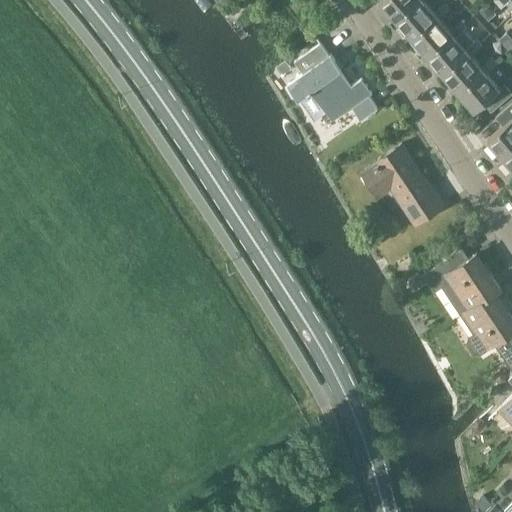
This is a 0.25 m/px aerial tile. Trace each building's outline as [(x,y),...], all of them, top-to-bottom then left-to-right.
[(380,0),(396,19),(418,0),(425,0),(380,0)] [(418,0),(396,19),(412,37),(438,15),(441,18),(451,8),(447,2),(436,12),(425,0),(418,0)] [(480,10),(488,19),(496,13),(487,3),(480,10)] [(412,37),(428,55),(453,32),(457,36),(464,29),(466,26),(462,21),(451,30),(441,18),(438,15),(412,37)] [(428,55),(443,73),(469,51),(472,55),(483,44),(478,38),(474,41),(464,29),(457,36),(453,32),(428,55)] [(500,39),(508,48),(511,45),(511,37),(507,32),(500,39)] [(304,72),(288,83),(299,98),(311,89),(322,104),(332,119),(352,105),(361,119),(378,107),(369,94),(372,91),(362,76),(343,89),(333,74),(342,68),(331,53),(330,54),(322,42),(295,60),(304,72)] [(443,73),(459,91),(485,69),(488,73),(498,62),(493,57),(482,66),(472,55),(469,51),(443,73)] [(285,59),(277,65),(283,73),(291,68),(285,59)] [(485,69),(459,91),(475,111),(484,103),(491,112),(511,93),(511,92),(505,84),(501,87),(488,73),(485,69)] [(488,139),(505,158),(511,151),(511,102),(496,117),(503,125),(488,139)] [(392,181),(419,221),(445,204),(433,185),(431,187),(401,142),(377,159),(379,161),(363,172),(376,192),(392,181)] [(447,282),(465,309),(466,311),(494,292),(501,288),(476,252),(467,258),(461,248),(423,273),(435,291),(447,282)] [(425,279),(419,271),(411,277),(417,285),(425,279)] [(466,311),(465,309),(460,312),(473,332),(468,336),(467,340),(477,355),(495,343),(511,367),(511,315),(508,309),(506,311),(494,292),(466,311)] [(511,392),(497,408),(511,422),(511,374),(508,379),(511,382),(511,392)] [(511,488),(511,487),(496,502),(504,509),(511,500),(511,488)] [(484,508),(492,501),(484,493),(477,501),(484,508)]
